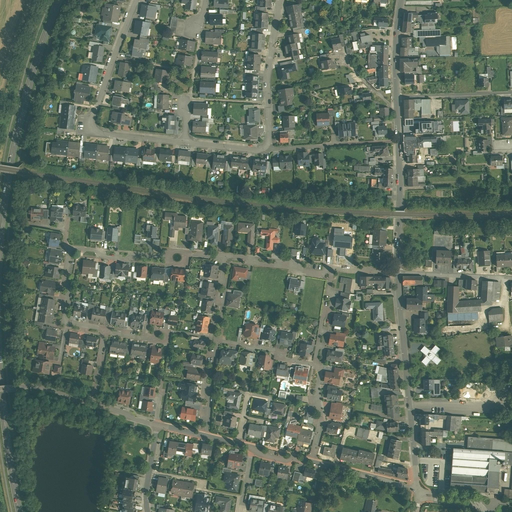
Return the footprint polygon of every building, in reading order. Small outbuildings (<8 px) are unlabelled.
[(182,0),(181,7),(185,8),(185,9),(195,11),(196,0),(182,0)] [(271,1),(260,0),(260,8),(266,8),(270,8),(271,1)] [(115,6),(106,5),(105,12),(118,15),(120,7),(115,6)] [(148,7),(142,6),(141,16),(152,18),(154,8),(153,8),(148,7)] [(118,15),(105,12),(103,20),(112,22),(117,22),(118,15)] [(290,14),(288,14),(289,21),(301,19),(300,12),(297,12),(290,14)] [(437,13),(430,13),(430,15),(427,15),(427,16),(422,16),(422,24),(428,23),(434,23),(436,23),(436,20),(437,20),(437,13)] [(411,14),(404,14),(403,22),(410,23),(411,23),(411,17),(412,14),(411,14)] [(222,15),(210,15),(210,25),(222,25),(222,19),(222,15)] [(301,19),(289,21),(291,29),(292,28),(303,26),(301,19)] [(388,20),(374,19),(373,22),(378,23),(378,27),(379,27),(387,27),(388,20)] [(267,21),(255,21),(255,28),(257,29),(263,29),(267,29),(267,21)] [(145,23),(137,22),(136,29),(135,29),(134,34),(140,35),(146,36),(146,35),(147,29),(148,29),(149,24),(145,23)] [(410,23),(403,22),(402,33),(410,33),(410,23)] [(104,26),(97,25),(95,35),(100,36),(100,41),(109,42),(112,27),(111,27),(104,26)] [(215,33),(206,33),(205,44),(219,45),(220,34),(220,33),(215,33)] [(256,35),(252,34),(252,42),(264,42),(264,35),(262,35),(256,35)] [(294,35),(288,36),(290,45),(296,43),(299,43),(298,34),(294,35)] [(360,34),(353,36),(354,43),(357,42),(362,41),(360,34)] [(370,36),(365,37),(364,34),(360,34),(362,41),(362,43),(371,41),(370,36)] [(446,37),(425,37),(426,42),(426,47),(439,46),(446,46),(446,37)] [(446,46),(439,46),(440,55),(446,55),(446,49),(450,49),(449,37),(448,37),(446,37),(446,46)] [(410,38),(402,38),(402,48),(407,48),(407,47),(411,47),(410,38)] [(194,43),(181,40),(179,49),(193,52),(194,43)] [(339,40),(331,42),(333,50),(341,49),(340,42),(340,40),(339,40)] [(141,42),(135,41),(133,51),(134,51),(133,56),(138,57),(138,56),(142,57),(143,51),(145,51),(147,43),(141,42)] [(371,41),(362,43),(362,41),(357,42),(359,49),(370,47),(372,47),(371,41)] [(264,42),(252,42),(252,49),(254,49),(262,50),(264,50),(264,42)] [(290,45),(284,46),(286,58),(293,57),(294,56),(299,55),(296,43),(290,45)] [(99,46),(94,46),(93,53),(92,59),(92,60),(102,62),(104,47),(99,46)] [(388,46),(379,46),(379,55),(387,55),(388,46)] [(402,48),(401,48),(400,56),(411,56),(418,56),(418,52),(414,52),(407,52),(407,48),(402,48)] [(217,53),(202,52),(202,61),(214,62),(214,58),(217,58),(217,53)] [(192,58),(178,55),(178,58),(180,59),(179,65),(191,66),(192,58)] [(255,55),(248,55),(248,63),(260,63),(260,56),(255,55)] [(375,55),(370,55),(370,64),(369,68),(370,68),(370,70),(375,69),(381,68),(381,67),(379,66),(379,55),(375,55)] [(387,55),(379,55),(379,66),(381,67),(387,67),(387,55)] [(417,59),(408,59),(400,59),(400,66),(401,66),(401,73),(404,73),(412,72),(411,67),(416,67),(418,67),(417,59)] [(328,60),(321,61),(321,62),(320,62),(322,71),(335,68),(335,64),(332,64),(332,60),(328,61),(328,60)] [(124,64),(120,63),(118,76),(126,77),(126,73),(129,74),(130,65),(124,64)] [(260,63),(248,63),(247,70),(252,70),(258,71),(259,71),(260,63)] [(285,66),(277,68),(280,80),(287,79),(286,73),(295,71),(294,64),(291,65),(285,66)] [(90,66),(84,65),(84,66),(82,75),(84,75),(83,80),(95,82),(97,68),(90,66)] [(215,68),(201,67),(201,77),(215,78),(215,68)] [(345,75),(345,78),(348,78),(349,83),(354,82),(353,78),(350,78),(350,74),(345,75)] [(414,75),(405,76),(405,84),(414,84),(414,75)] [(422,75),(416,75),(414,75),(414,84),(422,83),(422,75)] [(388,87),(388,79),(380,79),(380,85),(380,87),(388,87)] [(483,79),(479,79),(479,87),(488,87),(487,79),(483,79)] [(123,83),(116,81),(114,90),(118,91),(119,93),(120,93),(122,92),(127,92),(128,88),(129,88),(130,84),(123,83)] [(215,84),(200,83),(200,92),(215,93),(215,84)] [(258,84),(245,83),(245,91),(258,91),(258,84)] [(82,86),(77,85),(77,86),(76,91),(75,91),(74,94),(75,94),(74,99),(77,99),(77,100),(84,101),(87,101),(89,93),(90,94),(91,88),(82,86)] [(341,89),(337,89),(337,90),(338,96),(351,94),(350,87),(341,89)] [(292,89),(278,91),(281,106),(290,105),(288,95),(293,95),(292,89)] [(370,93),(362,94),(362,96),(362,98),(363,102),(371,101),(370,93)] [(163,95),(158,95),(157,109),(162,109),(168,110),(169,96),(163,95)] [(121,98),(114,97),(114,100),(113,100),(112,103),(113,104),(113,106),(120,107),(125,108),(126,106),(127,106),(128,103),(127,103),(128,100),(123,99),(123,98),(121,98)] [(508,100),(503,101),(503,106),(503,109),(504,109),(511,109),(511,99),(508,100)] [(413,100),(403,101),(405,119),(413,119),(412,114),(414,114),(414,111),(413,108),(413,100)] [(429,100),(421,100),(422,107),(421,107),(421,110),(421,115),(430,115),(429,100)] [(468,101),(455,102),(456,105),(456,110),(462,110),(462,114),(469,114),(468,101)] [(207,105),(194,104),(194,115),(202,115),(207,116),(207,115),(207,105)] [(67,105),(63,105),(62,117),(74,118),(76,106),(67,105)] [(388,108),(380,108),(381,116),(388,116),(388,108)] [(249,110),(250,123),(259,123),(259,109),(254,110),(249,110)] [(124,115),(113,113),(112,123),(117,124),(124,125),(130,126),(131,119),(127,118),(128,117),(124,117),(124,115)] [(328,114),(317,115),(317,125),(329,125),(328,117),(328,114)] [(167,116),(161,116),(161,117),(161,122),(168,123),(168,129),(175,130),(175,118),(174,118),(174,117),(167,116)] [(74,118),(62,117),(60,128),(65,129),(73,129),(74,118)] [(294,117),(284,117),(284,128),(294,127),(294,117)] [(509,118),(504,119),(504,122),(502,122),(503,136),(511,135),(511,125),(511,124),(511,123),(511,118),(509,119),(509,118)] [(490,120),(482,120),(483,130),(482,130),(482,135),(490,134),(490,126),(491,126),(491,125),(490,125),(490,120)] [(202,123),(193,122),(193,132),(205,133),(206,123),(202,123)] [(353,122),(346,123),(347,136),(355,136),(355,130),(354,125),(353,122)] [(420,122),(420,131),(421,131),(427,131),(433,131),(432,122),(420,122)] [(346,123),(339,124),(339,126),(338,126),(339,131),(339,137),(347,136),(346,123)] [(378,126),(373,126),(373,131),(375,131),(375,137),(384,137),(384,135),(378,135),(378,127),(378,126)] [(378,127),(378,135),(384,135),(387,135),(386,126),(378,127)] [(256,130),(248,130),(248,129),(246,129),(244,129),(245,140),(257,140),(256,136),(256,130)] [(288,134),(280,135),(280,143),(288,142),(288,134)] [(417,137),(403,138),(404,152),(407,152),(407,156),(415,155),(414,149),(419,149),(419,148),(417,137)] [(487,140),(479,141),(479,148),(478,148),(478,152),(482,152),(488,152),(488,148),(487,140)] [(68,143),(57,142),(56,144),(55,154),(67,156),(67,153),(68,143)] [(56,144),(46,143),(45,153),(55,154),(56,144)] [(80,144),(68,143),(67,153),(70,153),(70,156),(78,157),(79,157),(79,152),(80,146),(80,144)] [(97,146),(86,145),(86,147),(85,153),(84,157),(85,157),(96,159),(97,146)] [(109,147),(97,146),(96,159),(107,160),(108,160),(108,155),(109,147)] [(387,146),(378,147),(378,152),(379,157),(388,156),(388,155),(389,155),(388,152),(387,152),(387,146)] [(126,149),(115,148),(114,156),(114,161),(125,162),(126,149)] [(138,150),(126,149),(125,162),(137,163),(137,158),(138,150)] [(149,151),(144,150),(143,159),(143,161),(153,162),(154,154),(154,151),(154,150),(149,150),(149,151)] [(172,151),(160,150),(160,155),(159,160),(160,160),(171,161),(172,156),(172,151)] [(190,153),(179,151),(178,157),(178,160),(189,162),(190,158),(190,153)] [(305,153),(301,154),(301,155),(298,155),(298,158),(297,158),(298,162),(299,163),(299,166),(304,166),(305,167),(308,166),(309,165),(308,156),(308,155),(306,155),(306,154),(305,153)] [(197,154),(196,160),(196,163),(206,164),(207,162),(207,155),(197,154)] [(323,154),(314,155),(315,166),(322,165),(323,165),(323,159),(323,154)] [(226,157),(214,155),(213,162),(213,168),(216,169),(216,170),(224,171),(225,171),(226,162),(226,157)] [(415,155),(407,156),(407,164),(418,163),(417,155),(415,155)] [(291,156),(280,157),(280,166),(280,169),(288,168),(288,165),(291,165),(291,156)] [(240,158),(232,157),(232,162),(231,167),(232,167),(235,167),(234,168),(239,169),(239,168),(240,158)] [(502,157),(491,158),(491,166),(496,166),(502,165),(502,157)] [(248,159),(240,158),(239,168),(242,169),(242,170),(247,170),(248,160),(248,159)] [(416,177),(408,177),(408,187),(417,187),(417,183),(416,177)] [(381,185),(375,185),(376,180),(371,179),(371,184),(371,188),(381,188),(381,185)] [(392,180),(383,179),(382,185),(381,185),(381,188),(385,188),(392,188),(392,180)] [(83,206),(78,206),(74,206),(73,216),(77,216),(81,216),(81,217),(85,217),(85,215),(86,207),(83,207),(83,206)] [(43,210),(32,209),(31,220),(42,221),(42,219),(43,210)] [(186,217),(177,216),(178,214),(165,213),(164,220),(169,221),(169,218),(174,218),(174,225),(171,225),(170,238),(174,238),(175,228),(185,228),(186,217)] [(203,223),(192,222),(191,235),(191,238),(192,238),(192,240),(197,241),(198,233),(202,233),(203,223)] [(254,225),(238,223),(238,232),(248,233),(247,246),(252,246),(254,225)] [(306,225),(296,224),(296,235),(305,236),(306,225)] [(146,231),(148,231),(147,237),(156,238),(157,228),(153,227),(153,226),(147,225),(146,231)] [(218,227),(208,226),(208,233),(207,237),(208,237),(208,239),(211,239),(211,244),(217,245),(218,230),(218,227)] [(90,240),(101,241),(102,231),(102,230),(91,229),(90,240)] [(117,230),(108,229),(107,240),(116,241),(117,236),(117,230)] [(351,249),(352,238),(344,237),(344,229),(334,229),(333,246),(340,246),(339,256),(345,256),(345,248),(351,249)] [(232,230),(224,230),(224,233),(226,233),(225,240),(224,239),(223,245),(231,246),(232,230)] [(269,231),(261,230),(261,232),(260,233),(261,233),(260,235),(267,236),(266,250),(272,250),(273,242),(273,241),(274,241),(274,238),(275,232),(275,231),(273,231),(269,231)] [(386,232),(373,231),(373,241),(376,241),(375,245),(378,245),(384,246),(385,239),(386,239),(386,232)] [(202,233),(198,233),(197,241),(192,240),(192,241),(201,242),(202,233)] [(60,235),(52,234),(50,243),(50,245),(56,246),(58,246),(60,235)] [(319,238),(313,238),(311,254),(323,255),(324,247),(324,244),(319,243),(319,238)] [(447,252),(440,251),(440,252),(436,252),(437,251),(436,251),(436,264),(450,265),(451,252),(451,253),(447,252)] [(488,251),(478,252),(478,256),(479,265),(489,264),(488,251)] [(55,252),(51,252),(49,261),(51,261),(57,262),(61,263),(63,254),(55,252)] [(378,253),(374,253),(374,262),(385,262),(385,258),(383,258),(383,253),(378,253)] [(496,256),(496,261),(496,267),(505,266),(505,255),(496,256)] [(462,260),(458,260),(457,262),(456,262),(456,268),(457,268),(459,268),(459,269),(461,269),(461,268),(464,269),(464,260),(462,260)] [(95,263),(87,262),(87,261),(84,261),(83,265),(82,266),(82,267),(83,268),(83,272),(92,273),(94,273),(95,264),(95,263)] [(120,265),(116,265),(116,268),(116,275),(119,275),(119,276),(124,276),(124,275),(127,276),(128,272),(128,266),(125,266),(125,265),(124,266),(123,266),(122,266),(121,265),(120,265)] [(106,266),(104,266),(103,267),(101,267),(100,271),(100,277),(101,278),(103,278),(104,278),(108,278),(109,275),(109,274),(110,273),(109,272),(109,267),(107,267),(106,266)] [(54,268),(49,267),(49,268),(48,275),(53,276),(53,277),(59,278),(58,278),(59,275),(60,269),(56,268),(54,268)] [(146,267),(138,267),(137,277),(145,278),(146,267)] [(247,270),(234,268),(232,279),(237,280),(237,276),(246,278),(247,271),(247,270)] [(164,270),(152,269),(151,279),(163,280),(164,275),(164,270)] [(371,284),(371,278),(371,277),(360,277),(360,287),(371,287),(371,284)] [(371,278),(371,284),(377,284),(377,285),(376,285),(376,287),(377,287),(377,291),(386,291),(386,289),(390,289),(390,278),(371,278)] [(290,280),(290,282),(288,290),(299,292),(300,289),(301,282),(297,282),(290,280)] [(466,280),(459,280),(458,287),(459,287),(459,289),(462,289),(475,290),(476,281),(466,280)] [(492,282),(482,281),(482,291),(492,292),(492,282)] [(54,284),(46,282),(42,282),(41,287),(43,289),(42,291),(53,293),(54,288),(53,288),(54,284)] [(500,282),(492,282),(492,292),(491,302),(499,302),(500,282)] [(458,287),(448,286),(447,313),(448,313),(449,313),(457,313),(458,312),(458,303),(459,289),(459,287),(458,287)] [(422,288),(417,288),(417,300),(422,300),(426,300),(426,296),(426,288),(422,288)] [(482,301),(458,303),(458,312),(458,313),(477,313),(481,313),(481,310),(491,310),(491,302),(492,292),(482,291),(482,301)] [(233,295),(229,294),(227,306),(237,308),(237,303),(239,303),(240,296),(233,295)] [(47,299),(42,298),(42,299),(40,310),(52,312),(53,305),(54,305),(55,300),(47,299)] [(340,298),(338,298),(338,301),(337,301),(336,302),(337,302),(336,304),(336,305),(336,306),(337,306),(337,309),(347,311),(348,308),(349,308),(350,303),(348,303),(349,300),(340,298)] [(417,300),(407,300),(406,310),(422,310),(422,305),(422,300),(417,300)] [(207,301),(203,301),(201,311),(210,312),(212,302),(207,301)] [(382,303),(365,304),(366,309),(374,309),(375,312),(373,312),(373,321),(382,321),(381,313),(382,312),(382,303)] [(76,305),(75,305),(75,310),(73,317),(76,318),(79,319),(82,306),(76,305)] [(87,307),(82,306),(79,319),(83,319),(86,319),(87,312),(88,307),(87,307)] [(52,312),(40,310),(38,321),(44,322),(51,324),(52,319),(51,319),(52,312)] [(112,312),(112,314),(110,324),(118,325),(120,313),(112,312)] [(477,313),(458,313),(458,312),(457,313),(457,317),(449,316),(449,313),(448,313),(448,321),(477,321),(477,317),(477,313)] [(170,315),(169,315),(169,316),(168,324),(171,325),(172,326),(173,325),(176,326),(177,318),(173,317),(172,316),(170,315)] [(342,316),(334,315),(334,317),(333,317),(333,321),(333,325),(338,326),(338,325),(343,326),(344,322),(345,317),(342,316)] [(202,317),(198,316),(198,317),(197,323),(208,325),(209,318),(202,317)] [(421,319),(414,319),(414,332),(417,332),(417,333),(418,334),(420,334),(421,333),(421,332),(422,332),(422,331),(423,330),(425,330),(425,320),(425,319),(421,319)] [(208,325),(197,323),(196,331),(200,332),(207,333),(208,325)] [(252,326),(248,325),(246,326),(244,335),(246,336),(248,336),(250,336),(253,338),(255,339),(256,337),(257,328),(257,327),(255,325),(252,326)] [(274,330),(265,329),(264,333),(266,333),(265,338),(270,339),(269,340),(272,340),(274,339),(275,332),(274,330)] [(52,331),(47,330),(46,340),(55,341),(57,332),(52,331)] [(292,335),(282,333),(281,339),(280,344),(289,345),(290,345),(291,340),(292,335)] [(80,335),(71,334),(69,343),(78,344),(79,340),(80,335)] [(336,336),(331,335),(329,345),(338,346),(338,344),(342,345),(343,338),(338,337),(338,336),(336,336)] [(392,335),(379,336),(380,347),(384,347),(393,346),(392,335)] [(511,341),(511,336),(496,338),(497,348),(505,347),(511,347),(511,341)] [(97,338),(88,337),(87,341),(86,346),(92,347),(92,345),(95,346),(97,338)] [(198,341),(195,340),(194,344),(193,345),(193,346),(194,347),(193,348),(204,350),(205,342),(198,341)] [(120,343),(113,341),(113,342),(112,348),(111,348),(110,353),(118,354),(120,343)] [(306,345),(301,344),(300,348),(299,349),(299,351),(300,352),(299,355),(307,356),(308,354),(309,353),(309,350),(312,351),(314,342),(310,341),(310,345),(307,344),(306,345)] [(127,344),(120,343),(118,354),(125,355),(126,351),(127,345),(127,344)] [(140,345),(133,344),(131,352),(131,356),(138,357),(140,345)] [(46,346),(39,345),(38,350),(40,351),(39,353),(41,355),(43,355),(44,354),(47,355),(53,356),(54,349),(49,348),(48,346),(46,346)] [(147,347),(140,345),(138,357),(145,358),(146,354),(147,348),(147,347)] [(424,346),(420,351),(426,355),(421,362),(426,365),(431,360),(438,365),(442,360),(436,355),(440,349),(435,345),(431,351),(424,346)] [(393,346),(384,347),(384,350),(385,356),(394,355),(393,346)] [(153,349),(153,348),(152,354),(153,355),(153,357),(151,359),(150,362),(154,363),(155,361),(158,362),(159,358),(160,359),(161,358),(162,356),(161,355),(162,349),(157,348),(157,349),(153,349)] [(232,352),(223,351),(221,352),(221,355),(222,356),(221,357),(220,358),(220,360),(221,361),(224,362),(224,363),(229,364),(230,361),(231,360),(231,357),(232,353),(232,352)] [(333,352),(328,351),(327,360),(330,360),(330,361),(334,361),(335,360),(339,360),(341,353),(335,352),(333,352)] [(249,353),(246,352),(246,353),(245,353),(243,352),(241,354),(241,356),(242,357),(241,361),(243,364),(246,364),(246,365),(251,366),(252,362),(253,358),(251,358),(251,354),(250,354),(250,353),(249,353)] [(196,355),(193,355),(191,363),(191,364),(195,365),(201,365),(203,357),(200,356),(199,355),(197,355),(196,355)] [(267,358),(264,357),(264,356),(261,356),(258,359),(260,361),(258,364),(259,366),(262,367),(264,369),(268,370),(270,360),(270,359),(268,357),(267,358)] [(50,363),(37,360),(36,362),(35,364),(36,365),(36,371),(41,372),(41,370),(44,370),(43,372),(48,373),(49,369),(50,363)] [(88,365),(83,364),(82,370),(83,370),(82,374),(91,375),(91,371),(92,372),(92,367),(92,366),(88,365)] [(287,366),(278,364),(277,375),(285,376),(286,368),(287,366)] [(308,369),(296,367),(296,369),(295,373),(294,377),(294,378),(296,378),(295,383),(300,384),(300,382),(306,383),(308,369)] [(389,370),(375,367),(374,372),(383,374),(382,375),(390,377),(389,370)] [(344,369),(335,368),(334,374),(340,375),(340,377),(342,377),(344,369)] [(194,371),(188,370),(187,378),(199,380),(200,372),(194,371)] [(331,374),(330,373),(328,375),(326,374),(326,376),(325,376),(324,382),(329,383),(334,384),(334,382),(335,381),(338,381),(338,380),(339,380),(340,377),(340,375),(334,374),(332,373),(331,374)] [(382,375),(381,375),(380,382),(390,383),(390,377),(382,375)] [(433,380),(424,380),(424,390),(433,390),(433,380)] [(189,385),(182,384),(181,391),(196,394),(197,386),(189,385)] [(155,389),(146,388),(144,395),(144,396),(149,396),(153,397),(154,395),(155,394),(154,392),(155,389)] [(329,390),(327,390),(327,393),(328,393),(328,395),(326,396),(326,397),(327,399),(329,399),(340,401),(341,396),(340,396),(341,391),(335,390),(329,389),(329,390)] [(196,394),(181,391),(181,392),(183,392),(182,400),(186,400),(195,402),(196,401),(196,399),(195,398),(196,394)] [(234,393),(228,392),(227,398),(228,398),(235,399),(233,408),(238,409),(241,394),(234,393)] [(393,395),(386,396),(387,407),(398,405),(397,395),(393,396),(393,395)] [(267,402),(254,400),(252,410),(265,412),(265,413),(266,409),(267,402)] [(148,402),(143,402),(142,410),(151,411),(151,409),(153,408),(152,406),(152,403),(148,402)] [(286,406),(273,403),(272,410),(271,414),(284,416),(286,406)] [(383,407),(371,404),(370,410),(382,412),(383,407)] [(398,405),(387,407),(388,416),(393,416),(393,418),(399,417),(398,405)] [(184,408),(183,408),(182,418),(194,421),(196,410),(194,410),(184,408)] [(333,408),(332,408),(331,413),(330,413),(329,417),(334,418),(334,417),(339,418),(339,415),(340,415),(341,409),(333,408)] [(228,415),(228,416),(226,416),(224,426),(234,428),(237,417),(232,417),(233,416),(228,415)] [(428,415),(419,415),(419,420),(420,420),(420,425),(428,425),(428,423),(429,422),(429,419),(428,419),(428,417),(428,415)] [(455,416),(447,416),(447,419),(446,431),(454,431),(455,416)] [(386,424),(377,422),(376,425),(378,425),(377,429),(387,431),(386,424)] [(396,423),(386,424),(387,431),(387,432),(397,431),(397,430),(399,430),(398,426),(397,427),(396,423)] [(289,424),(286,435),(291,436),(291,437),(292,438),(298,439),(300,429),(300,427),(295,426),(289,424)] [(261,427),(250,425),(248,435),(255,436),(255,435),(260,436),(262,427),(261,427)] [(338,427),(331,426),(331,425),(328,425),(326,432),(329,432),(329,433),(332,433),(336,434),(337,428),(338,427)] [(280,429),(268,427),(267,432),(265,441),(274,443),(275,438),(278,439),(280,429)] [(312,432),(300,429),(298,439),(297,440),(304,442),(304,441),(309,442),(310,442),(312,432)] [(511,440),(468,437),(467,449),(505,452),(511,452),(511,440)] [(401,442),(391,439),(387,458),(398,460),(399,452),(400,452),(400,449),(401,442)] [(178,443),(170,442),(168,452),(168,454),(175,455),(176,451),(178,443)] [(186,445),(178,443),(176,451),(185,452),(186,445)] [(193,445),(187,444),(185,452),(185,456),(191,457),(193,449),(195,449),(196,444),(193,443),(193,445)] [(212,446),(203,445),(202,452),(201,453),(202,453),(205,454),(206,456),(208,456),(210,455),(212,446)] [(331,449),(325,447),(323,455),(334,458),(335,453),(337,446),(332,445),(331,449)] [(359,452),(343,448),(340,459),(356,463),(356,462),(359,452)] [(496,464),(496,460),(504,461),(505,452),(467,449),(453,449),(450,490),(497,494),(497,488),(498,488),(498,486),(497,486),(498,474),(499,474),(499,472),(500,465),(496,464)] [(375,454),(359,451),(359,452),(356,462),(372,466),(375,454)] [(239,456),(231,454),(230,455),(229,458),(230,459),(229,464),(229,465),(239,466),(241,467),(241,465),(240,464),(241,458),(242,458),(242,456),(242,455),(240,455),(239,456)] [(266,464),(261,463),(259,473),(265,474),(266,473),(268,473),(269,473),(270,469),(268,469),(269,467),(269,465),(268,465),(266,465),(266,464)] [(283,468),(279,467),(277,477),(280,478),(287,480),(288,474),(289,469),(283,468)] [(379,468),(377,473),(407,480),(408,479),(407,469),(398,467),(398,468),(397,473),(396,472),(396,471),(393,470),(392,470),(392,472),(385,470),(379,468)] [(315,471),(305,468),(304,474),(303,476),(307,477),(313,478),(315,471)] [(294,472),(292,480),(298,482),(299,479),(300,474),(300,473),(294,472)] [(231,474),(226,473),(225,473),(224,481),(229,482),(228,490),(236,491),(239,476),(231,474)] [(133,479),(123,477),(121,489),(123,489),(135,491),(136,491),(138,480),(133,479)] [(183,482),(173,480),(171,492),(175,493),(175,495),(181,496),(183,482)] [(167,482),(158,481),(157,492),(165,493),(167,482)] [(194,484),(183,482),(181,496),(192,498),(194,484)] [(511,488),(511,491),(504,490),(504,494),(503,494),(503,498),(511,498),(511,488)] [(207,496),(202,495),(202,496),(198,495),(195,511),(206,511),(209,497),(206,497),(207,496)] [(228,511),(231,500),(217,498),(216,503),(222,504),(220,511),(228,511)] [(252,499),(251,504),(249,511),(252,511),(255,511),(258,500),(252,499)] [(264,501),(258,500),(255,511),(262,511),(264,504),(264,501)] [(374,511),(376,502),(367,500),(364,511),(368,511),(374,511)] [(307,511),(309,504),(302,502),(301,506),(298,506),(297,511),(299,511),(307,511)]
